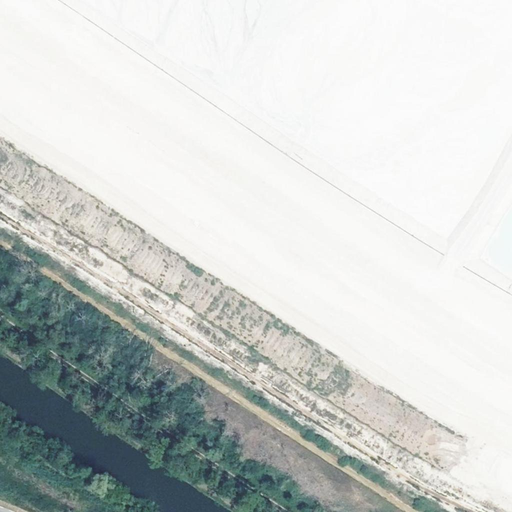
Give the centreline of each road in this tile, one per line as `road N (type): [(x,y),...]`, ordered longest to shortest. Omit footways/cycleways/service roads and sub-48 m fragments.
road 1 (track): [(511,404),(129,190),(0,169)]
road 2 (track): [(0,343),(245,511)]
